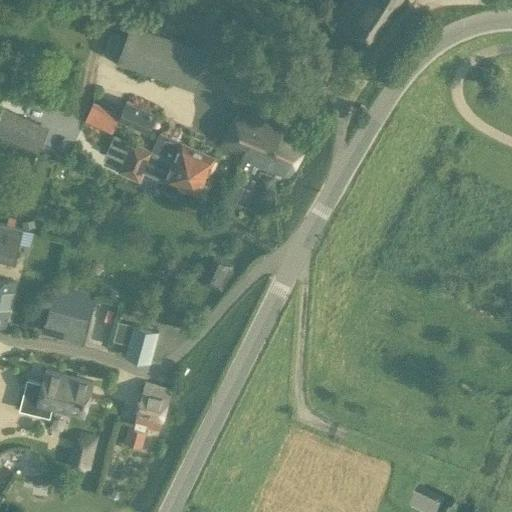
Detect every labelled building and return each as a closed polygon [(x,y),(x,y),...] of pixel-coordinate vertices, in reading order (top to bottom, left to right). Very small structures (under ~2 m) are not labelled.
[(371,44),(399,0),(345,0),(334,17),(371,44)] [(207,50),(132,22),(118,59),(193,87),(207,50)] [(119,117),(148,130),(156,113),(127,100),(119,117)] [(85,120),(112,132),(121,113),(93,101),(85,120)] [(308,127),(316,110),(298,103),(291,119),(308,127)] [(0,133),(39,151),(50,127),(8,109),(3,106),(1,111),(0,113),(0,133)] [(275,147),(286,127),(242,106),(220,146),(243,156),(252,140),(258,143),(260,140),(275,147)] [(252,140),(243,156),(288,178),(310,139),(286,127),(275,147),(260,140),(258,143),(252,140)] [(152,150),(207,175),(215,157),(160,132),(152,150)] [(199,192),(207,175),(152,150),(133,141),(120,170),(140,179),(144,170),(166,180),(167,178),(199,192)] [(0,259),(15,263),(23,228),(0,222),(0,259)] [(215,259),(204,284),(224,293),(235,268),(215,259)] [(85,272),(93,274),(96,263),(89,261),(85,272)] [(181,265),(170,261),(167,272),(177,275),(181,265)] [(0,325),(5,327),(15,282),(0,278),(0,325)] [(84,342),(96,297),(55,286),(43,330),(84,342)] [(125,353),(133,321),(120,318),(112,350),(125,353)] [(151,362),(159,332),(135,325),(126,355),(151,362)] [(92,381),(46,370),(43,383),(28,379),(20,409),(49,416),(52,406),(84,414),(92,381)] [(146,382),(135,422),(134,426),(129,425),(125,441),(142,445),(146,431),(145,431),(147,426),(160,429),(170,391),(146,382)] [(79,434),(72,465),(88,469),(95,438),(79,434)] [(114,489),(110,495),(117,499),(121,492),(114,489)] [(438,511),(444,501),(419,490),(410,509),(416,511),(438,511)]
